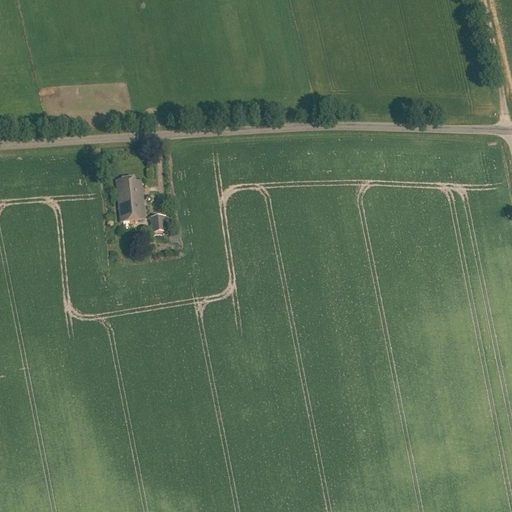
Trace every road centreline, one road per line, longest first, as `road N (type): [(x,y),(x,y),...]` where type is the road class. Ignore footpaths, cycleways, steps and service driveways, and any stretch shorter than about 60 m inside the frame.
road 1 (tertiary): [(0,145),(310,126),(507,131)]
road 2 (track): [(507,131),(480,0)]
